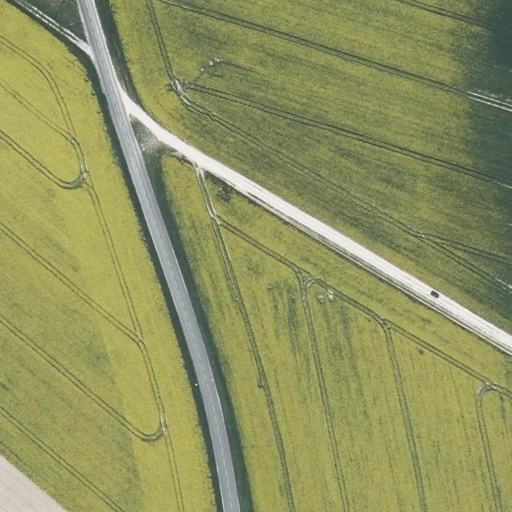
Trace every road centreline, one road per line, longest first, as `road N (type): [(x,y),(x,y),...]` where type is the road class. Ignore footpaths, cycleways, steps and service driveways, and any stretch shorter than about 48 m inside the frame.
road 1 (track): [(19,0),(71,36),(112,89),(174,145),(511,346)]
road 2 (tertiary): [(234,511),(206,378),(87,0)]
